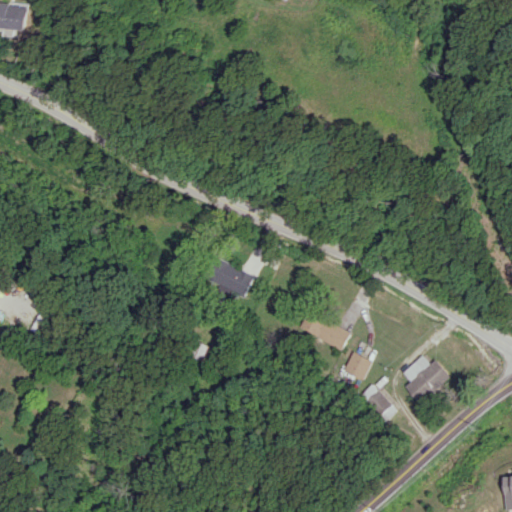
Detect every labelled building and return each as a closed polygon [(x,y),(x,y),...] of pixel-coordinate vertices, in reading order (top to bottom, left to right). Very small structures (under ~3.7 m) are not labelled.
[(0,26),(30,29),(32,3),(1,2),(0,26)] [(245,297),(259,277),(234,259),(220,280),(245,297)] [(354,332),(315,308),(305,325),(343,349),(354,332)] [(365,379),(374,360),(354,351),(345,370),(365,379)] [(433,363),(424,354),(405,372),(413,380),(406,386),(423,404),(453,375),(438,358),(433,363)]
